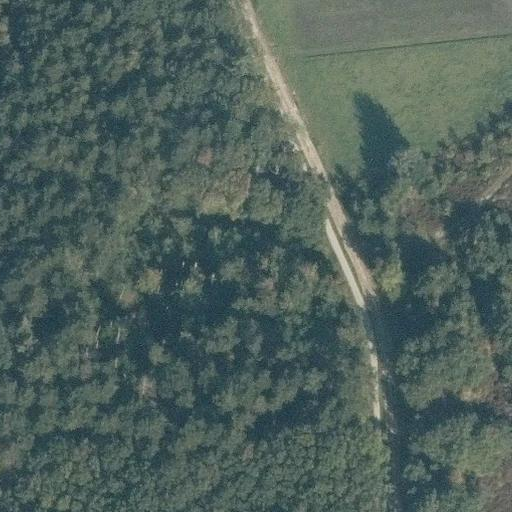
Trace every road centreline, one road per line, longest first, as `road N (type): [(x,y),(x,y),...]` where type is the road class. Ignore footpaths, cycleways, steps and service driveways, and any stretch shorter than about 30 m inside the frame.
road 1 (unknown): [(240,0),(378,337),(388,511)]
road 2 (track): [(511,172),(459,226),(334,267)]
